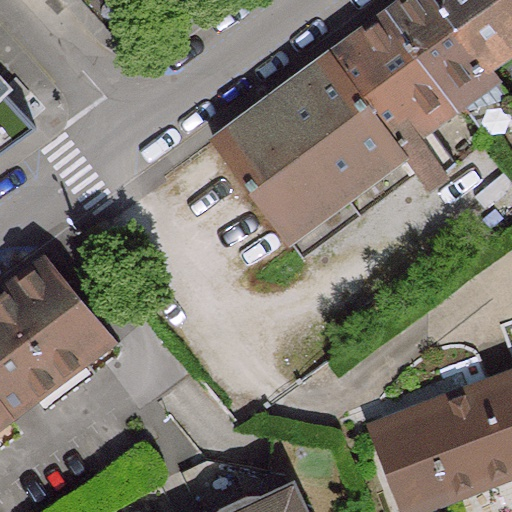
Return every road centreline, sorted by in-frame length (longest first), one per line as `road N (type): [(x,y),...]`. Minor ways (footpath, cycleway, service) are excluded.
road 1 (tertiary): [(129,134),(314,0)]
road 2 (residential): [(129,134),(21,0)]
road 3 (tertiary): [(0,232),(129,134)]
